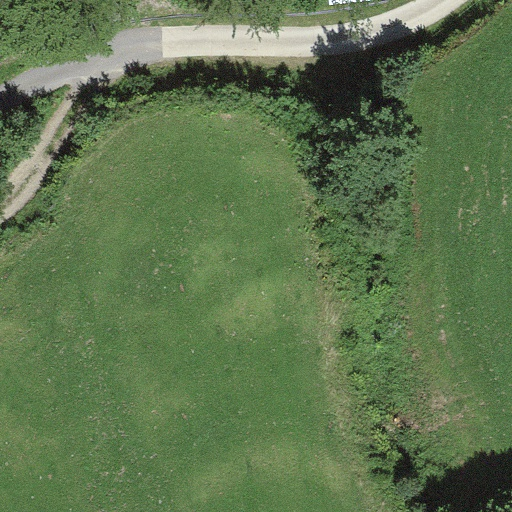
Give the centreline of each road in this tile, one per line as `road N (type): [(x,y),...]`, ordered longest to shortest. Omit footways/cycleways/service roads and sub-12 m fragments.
road 1 (track): [(447,0),(395,28),(325,40),(135,46),(92,55),(0,94)]
road 2 (track): [(92,55),(87,82),(31,175),(0,207)]
